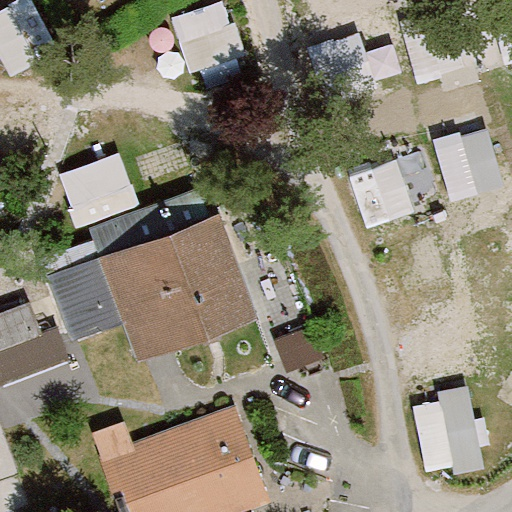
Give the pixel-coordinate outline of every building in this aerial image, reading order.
[(335,66),(391,46),(374,0),(367,0),(317,18),(335,66)] [(124,145),(62,163),(77,214),(139,196),(124,145)] [(358,171),(375,223),(430,206),(414,153),(358,171)] [(450,230),(502,225),(496,164),(444,170),(450,230)] [(97,259),(48,276),(71,342),(121,325),(133,364),(258,321),(209,185),(88,228),(97,259)] [(0,365),(46,348),(28,300),(0,310),(0,365)] [(313,325),(275,339),(286,368),(324,353),(313,325)] [(511,368),(499,394),(511,400),(511,368)] [(477,382),(416,387),(423,465),(484,459),(477,382)] [(112,511),(262,511),(273,508),(238,410),(94,461),(112,511)]
